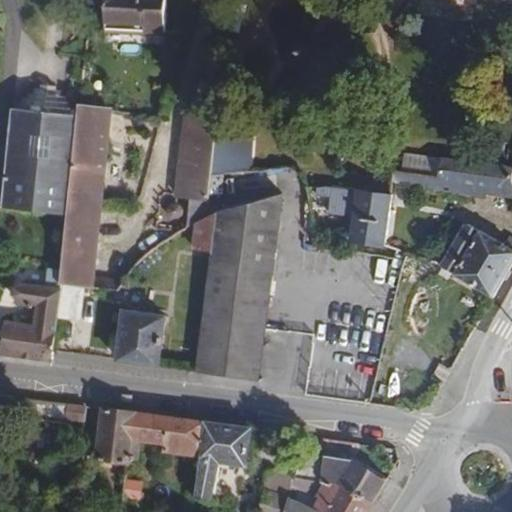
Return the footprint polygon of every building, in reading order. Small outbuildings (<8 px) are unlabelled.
[(167,33),(168,0),(107,0),(106,29),(167,33)] [(343,78),(337,72),(339,70),(333,65),(337,61),(338,57),(331,50),(327,50),(323,55),(307,40),(306,42),(297,35),(290,34),(282,43),(282,52),(290,59),(288,61),(304,76),(300,80),(300,84),(306,89),(310,90),(315,85),(320,90),(323,88),(328,93),(336,93),(343,87),(343,78)] [(69,214),(79,115),(74,115),(74,111),(70,110),(71,104),(65,104),(66,96),(60,95),(60,92),(55,91),(56,89),(48,88),(40,88),(39,89),(33,89),(32,92),(28,92),(27,100),(21,99),(21,105),(12,103),(4,180),(1,207),(69,214)] [(91,286),(110,111),(80,108),(79,115),(69,214),(63,270),(61,282),(85,285),(91,286)] [(215,124),(215,115),(188,113),(185,120),(184,120),(176,197),(188,198),(189,196),(208,197),(210,176),(215,124)] [(235,173),(239,126),(215,124),(210,176),(235,173)] [(344,126),(246,126),(246,166),(344,167),(344,126)] [(511,166),(443,156),(439,177),(434,177),(431,190),(456,194),(472,198),(473,191),(511,196),(511,166)] [(431,190),(434,177),(394,171),(391,194),(322,185),(313,187),(312,195),(329,197),(327,213),(353,216),(349,239),(386,244),(392,195),(393,191),(396,188),(399,186),(404,186),(408,186),(431,190)] [(257,379),(280,195),(216,212),(212,251),(197,371),(257,379)] [(210,215),(208,197),(189,196),(188,198),(186,227),(195,222),(196,222),(210,215)] [(180,216),(180,213),(177,209),(178,202),(169,201),(167,222),(175,223),(175,219),(180,216)] [(212,251),(216,212),(210,215),(196,222),(192,248),(212,251)] [(495,299),(511,269),(511,249),(507,247),(471,225),(465,226),(448,253),(441,249),(433,261),(495,299)] [(397,250),(391,265),(400,268),(406,254),(397,250)] [(61,282),(63,270),(50,268),(47,288),(61,290),(61,282)] [(82,316),(85,285),(61,282),(61,290),(62,290),(59,313),(82,316)] [(59,313),(62,290),(61,290),(47,288),(21,285),(19,302),(38,304),(37,318),(32,318),(32,319),(31,326),(21,325),(7,323),(3,355),(53,361),(55,352),(59,313)] [(158,366),(165,316),(125,311),(118,361),(158,366)] [(31,326),(32,319),(23,318),(21,325),(31,326)] [(86,421),(88,407),(21,398),(19,419),(65,429),(67,429),(68,419),(86,421)] [(128,458),(134,413),(104,409),(97,459),(98,459),(120,463),(119,469),(127,471),(128,458)] [(201,456),(206,422),(134,413),(128,458),(138,460),(141,440),(166,444),(165,450),(201,456)] [(247,467),(253,429),(206,422),(201,456),(195,498),(208,502),(212,503),(221,462),(247,467)] [(388,479),(356,460),(318,455),(319,451),(304,448),(304,452),(297,475),(297,477),(325,482),(343,485),(373,504),(388,480),(388,479)] [(297,475),(304,452),(293,449),(285,471),(297,475)] [(297,477),(268,472),(264,490),(270,491),(280,493),(281,489),(293,491),(297,477)] [(325,482),(297,477),(295,486),(321,497),(323,496),(319,495),(325,482)] [(137,481),(126,479),(124,493),(135,495),(137,481)] [(368,511),(373,504),(343,485),(325,482),(319,495),(323,496),(316,507),(292,498),(287,511),(368,511)] [(287,511),(292,498),(293,491),(281,489),(280,493),(270,491),(263,511),(287,511)]
